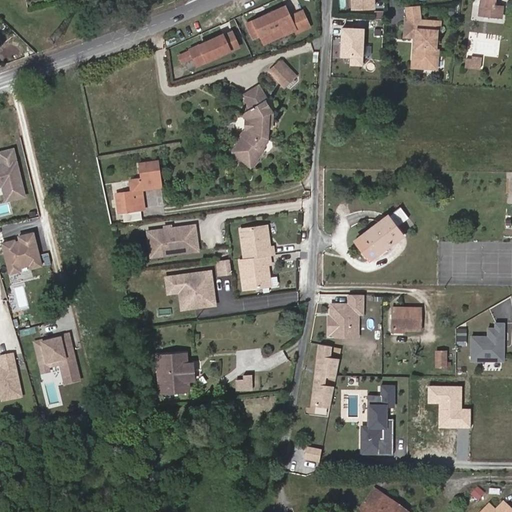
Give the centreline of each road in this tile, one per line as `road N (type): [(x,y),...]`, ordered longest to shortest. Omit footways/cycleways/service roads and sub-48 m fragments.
road 1 (residential): [(294,470),(302,327),(313,302),(325,0)]
road 2 (residential): [(209,0),(0,79)]
